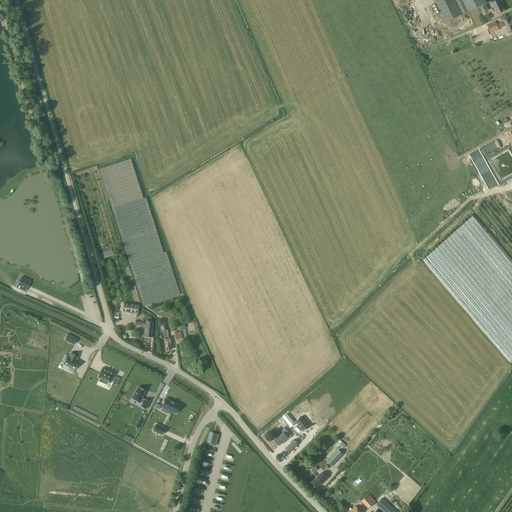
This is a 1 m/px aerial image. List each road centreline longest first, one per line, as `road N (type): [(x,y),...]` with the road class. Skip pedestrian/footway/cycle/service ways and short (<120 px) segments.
road 1 (unclassified): [(222,402),(114,335),(15,0)]
road 2 (unclassified): [(321,511),(222,402)]
road 3 (unclassified): [(175,511),(196,437),(222,402)]
